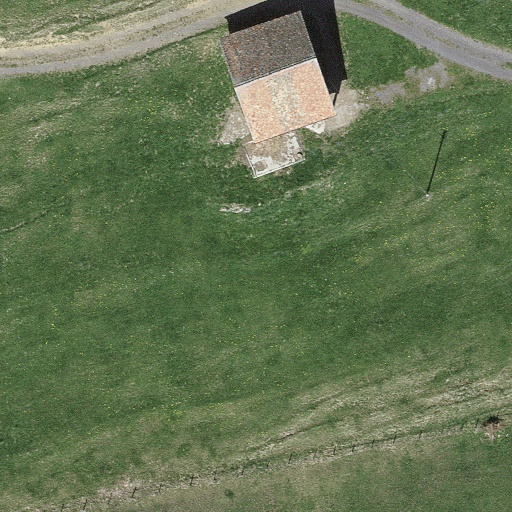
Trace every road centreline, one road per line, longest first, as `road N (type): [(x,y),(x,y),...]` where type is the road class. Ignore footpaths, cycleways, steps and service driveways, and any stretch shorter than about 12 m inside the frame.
road 1 (track): [(0,81),(86,81),(298,0)]
road 2 (track): [(328,0),(511,87)]
